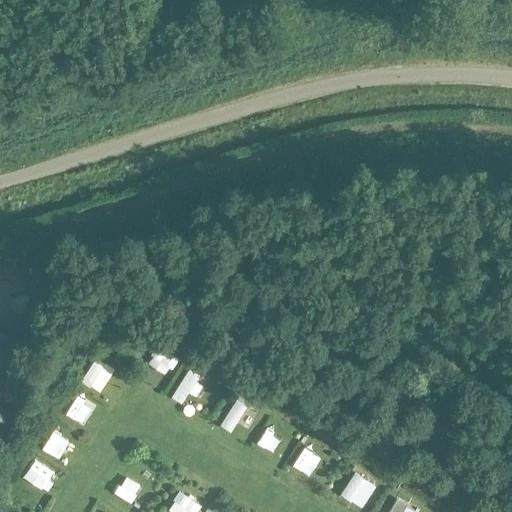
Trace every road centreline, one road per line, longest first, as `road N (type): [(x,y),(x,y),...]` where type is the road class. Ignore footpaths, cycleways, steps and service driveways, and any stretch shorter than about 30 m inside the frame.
road 1 (track): [(511,131),(407,126),(263,156),(40,231),(0,293)]
road 2 (unclassified): [(511,81),(367,82),(282,98),(0,183)]
